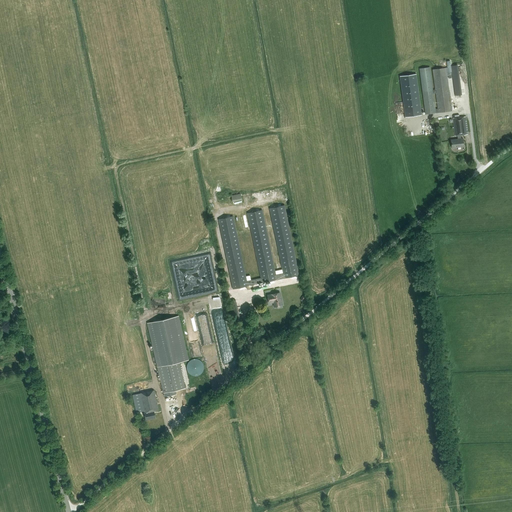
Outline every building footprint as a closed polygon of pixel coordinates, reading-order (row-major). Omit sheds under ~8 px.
[(451,66),(455,96),(461,95),(457,65),(451,66)] [(430,67),(419,69),(425,114),(436,113),(433,93),(436,93),(438,112),(452,111),(446,68),(432,69),(435,90),(433,90),(430,67)] [(416,74),(400,76),(405,117),(422,115),(416,74)] [(453,118),(455,136),(457,136),(458,139),(451,140),(452,148),(464,146),(463,139),(461,139),(461,135),(468,134),(466,117),(453,118)] [(240,193),(231,195),(233,202),(242,200),(240,193)] [(223,218),(218,219),(233,289),(299,275),(284,205),(278,206),(277,204),(274,205),(274,208),(269,209),(282,269),(275,271),(263,210),(256,212),(255,209),(251,209),(252,212),(247,213),(261,278),(251,280),(250,275),(246,276),(233,216),(227,217),(226,215),(222,216),(223,218)] [(280,293),(267,295),(269,303),(273,302),(274,307),(282,305),(280,293)] [(234,320),(240,319),(235,300),(229,301),(234,320)] [(158,367),(163,393),(186,388),(180,362),(189,360),(179,316),(147,323),(157,367),(158,367)] [(203,370),(204,368),(203,365),(202,362),(200,361),(198,359),(195,359),(193,359),(190,361),(188,362),(187,365),(187,368),(187,370),(188,373),(190,375),(193,376),(195,376),(198,376),(200,375),(202,373),(203,370)] [(133,395),(137,412),(144,411),(146,419),(155,418),(154,412),(159,411),(157,402),(156,402),(154,390),(141,393),(133,395)]
